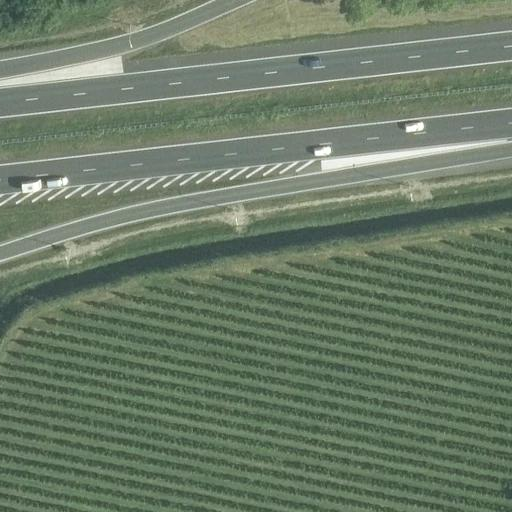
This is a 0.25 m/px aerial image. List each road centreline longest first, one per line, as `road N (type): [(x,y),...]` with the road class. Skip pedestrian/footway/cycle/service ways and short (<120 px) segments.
road 1 (motorway): [(0,181),(511,123)]
road 2 (motorway): [(511,46),(0,102)]
road 3 (motorway): [(33,244),(121,218),(511,136)]
road 4 (motorway): [(235,0),(149,37),(0,76)]
